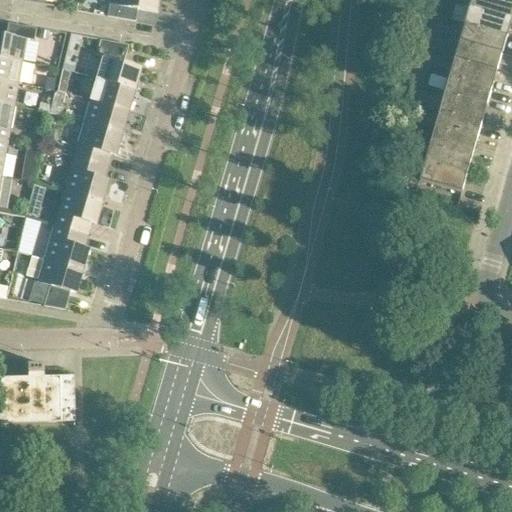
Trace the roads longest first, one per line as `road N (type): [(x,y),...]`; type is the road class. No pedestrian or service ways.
road 1 (tertiary): [(183,388),(291,0)]
road 2 (tertiary): [(511,485),(183,388)]
road 3 (unclassified): [(102,334),(186,47)]
road 4 (tertiary): [(164,460),(363,511)]
road 5 (residential): [(511,325),(493,309),(486,281),(511,192)]
